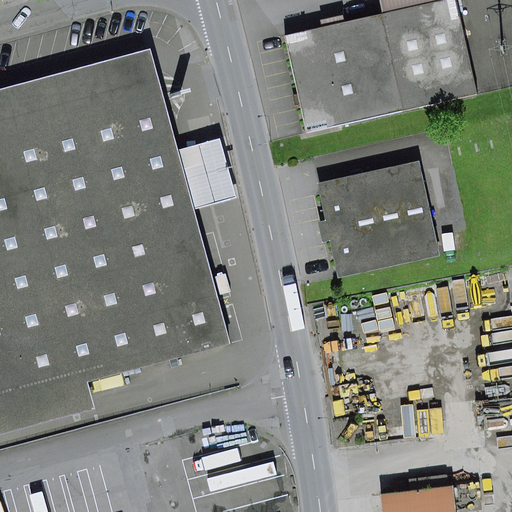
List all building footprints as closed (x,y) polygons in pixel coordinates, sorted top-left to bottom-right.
[(455,0),(288,35),(308,129),(478,93),(458,0),(455,0)] [(150,47),(0,87),(0,406),(230,345),(193,209),(177,150),(150,47)] [(220,139),(177,150),(193,209),(235,198),(220,139)] [(339,276),(442,255),(422,161),(319,183),(339,276)] [(384,494),(385,511),(464,511),(461,486),(384,494)]
